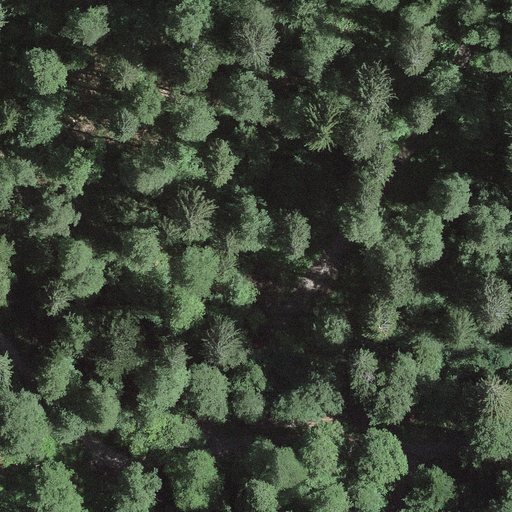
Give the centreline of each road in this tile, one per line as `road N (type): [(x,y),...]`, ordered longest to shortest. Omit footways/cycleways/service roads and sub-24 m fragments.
road 1 (track): [(488,0),(365,216),(178,457)]
road 2 (track): [(0,337),(68,419),(125,459),(273,443),(398,450)]
road 3 (track): [(80,0),(223,103),(318,138),(412,143)]
road 4 (track): [(306,300),(315,335),(372,447)]
